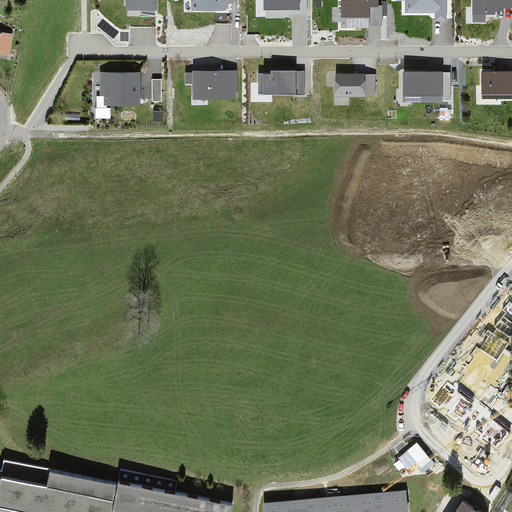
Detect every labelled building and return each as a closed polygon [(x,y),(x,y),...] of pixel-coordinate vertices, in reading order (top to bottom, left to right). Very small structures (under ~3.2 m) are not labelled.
[(157,0),(126,0),(127,8),(157,9),(157,0)] [(305,0),(265,0),(265,9),(266,9),(266,16),(284,16),(284,13),(305,13),(305,0)] [(374,0),(339,0),(339,13),(368,13),(368,1),(375,1),(374,0)] [(442,0),(402,0),(403,5),(430,5),(430,14),(443,14),(442,0)] [(506,0),(465,0),(465,11),(492,11),(493,3),(506,3),(506,0)] [(12,36),(0,33),(0,53),(9,55),(12,36)] [(510,63),(478,63),(478,90),(510,89),(510,63)] [(233,66),(191,67),(191,96),(233,96),(233,66)] [(141,69),(101,69),(101,100),(141,100),(141,69)] [(271,74),(259,74),(259,94),(303,94),(303,72),(271,73),(271,74)] [(449,74),(404,73),(404,101),(441,102),(441,99),(449,99),(449,74)] [(161,75),(152,75),(152,99),(162,98),(161,75)] [(375,76),(336,76),(336,94),(375,94),(375,76)] [(0,504),(38,511),(111,511),(112,507),(135,511),(231,511),(233,504),(172,492),(175,480),(123,469),(120,484),(4,461),(2,472),(0,471),(0,504)] [(406,511),(405,489),(266,501),(266,511),(406,511)] [(481,511),(462,500),(455,511),(481,511)]
